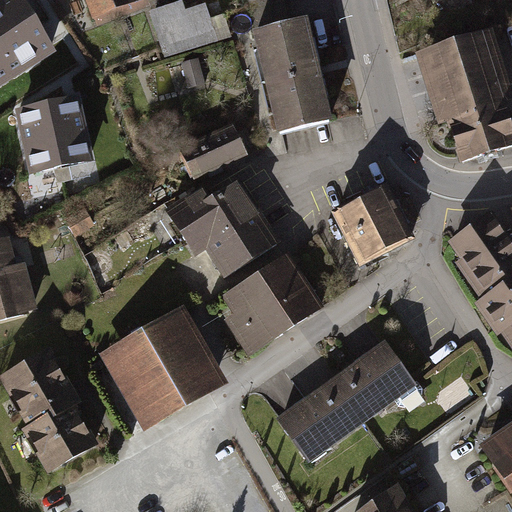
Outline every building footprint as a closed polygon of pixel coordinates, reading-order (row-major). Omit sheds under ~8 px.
[(0,81),(23,67),(18,60),(33,51),(37,58),(50,50),(17,0),(11,0),(0,7),(0,81)] [(88,0),(95,19),(143,0),(88,0)] [(267,0),(250,5),(257,35),(288,27),(281,0),(267,0)] [(181,8),(153,17),(166,56),(215,40),(205,11),(184,18),(181,8)] [(288,27),(257,35),(281,133),(328,122),(305,24),(288,27)] [(429,55),(463,161),(511,145),(511,134),(482,38),(429,55)] [(198,61),(183,64),(186,76),(201,72),(198,61)] [(76,102),(48,108),(61,167),(89,161),(76,102)] [(20,114),(33,173),(61,167),(48,108),(20,114)] [(232,132),(182,155),(192,176),(220,163),(218,159),(240,148),(232,132)] [(225,278),(277,244),(239,185),(209,205),(201,193),(170,214),(196,254),(205,248),(225,278)] [(368,200),(337,216),(362,263),(411,238),(387,190),(379,194),(375,187),(364,192),(368,200)] [(511,248),(490,218),(453,243),(479,280),(475,283),(487,300),(480,305),(500,332),(509,326),(511,331),(511,248)] [(4,243),(0,244),(0,321),(24,315),(23,312),(32,310),(21,268),(12,270),(4,243)] [(320,309),(289,261),(232,298),(243,314),(231,321),(252,353),(320,309)] [(425,283),(393,299),(410,333),(442,316),(425,283)] [(212,387),(174,322),(117,355),(155,420),(212,387)] [(386,347),(333,385),(361,422),(393,399),(399,407),(406,407),(421,396),(422,390),(416,382),(413,385),(386,347)] [(47,354),(4,379),(14,397),(19,394),(28,408),(23,411),(32,428),(27,431),(31,438),(37,435),(45,449),(39,452),(50,471),(94,446),(71,408),(77,405),(47,354)] [(333,385),(280,423),(308,460),(361,422),(333,385)] [(511,430),(511,432),(485,451),(511,490),(511,425),(509,427),(511,430)] [(338,482),(330,471),(325,475),(333,486),(338,482)] [(370,508),(363,511),(406,511),(394,490),(378,502),(370,501),(370,508)]
